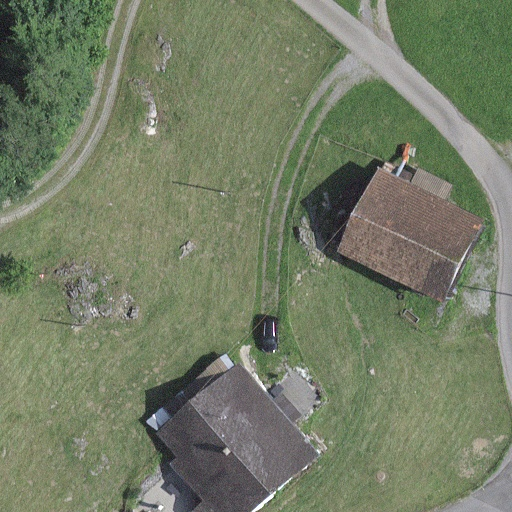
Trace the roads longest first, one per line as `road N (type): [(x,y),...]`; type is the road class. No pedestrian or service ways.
road 1 (track): [(121,0),(107,106),(54,197),(0,209)]
road 2 (track): [(511,197),(384,55),(390,0)]
